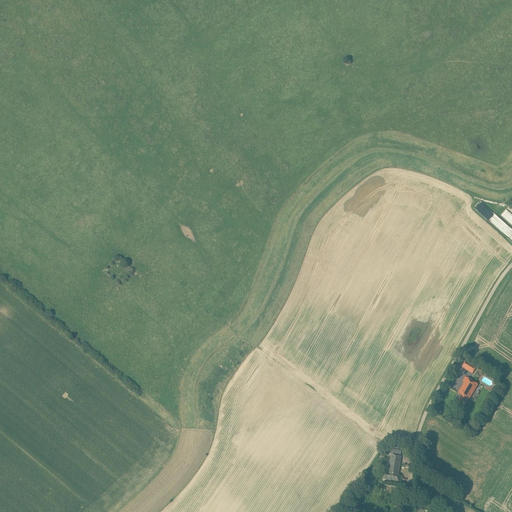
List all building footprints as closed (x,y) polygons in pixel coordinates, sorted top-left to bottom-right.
[(480,202),(474,209),(489,220),(491,218),(496,222),(500,218),(480,202)] [(511,215),(507,210),(502,215),(511,223),(511,215)] [(476,368),(465,362),(462,367),(472,374),(476,368)] [(478,385),(465,377),(463,381),(465,383),(458,394),(461,396),(457,402),(464,406),(478,385)] [(390,450),(389,455),(391,455),(388,473),(384,473),(384,477),(383,480),(384,480),(394,481),(398,482),(400,476),(398,475),(401,456),(402,452),(390,450)]
